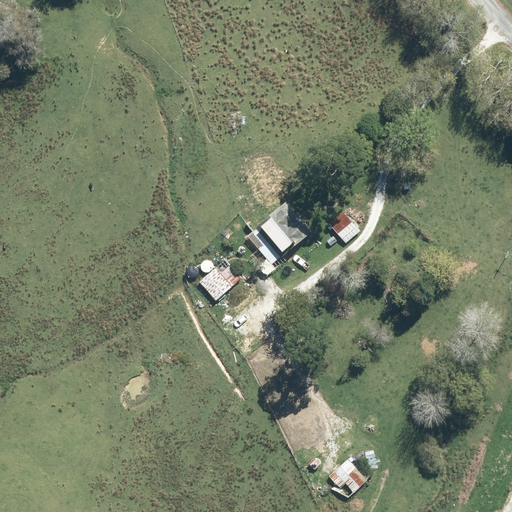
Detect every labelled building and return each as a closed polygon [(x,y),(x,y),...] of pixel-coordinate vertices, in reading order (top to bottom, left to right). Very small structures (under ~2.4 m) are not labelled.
[(345,212),(331,224),(348,245),(363,232),(345,212)] [(275,220),(264,230),(286,254),(297,244),(275,220)] [(256,228),(246,237),(273,266),(283,257),(256,228)] [(202,283),(218,303),(244,281),(227,262),(202,283)] [(350,461),(330,480),(349,501),(369,482),(350,461)]
